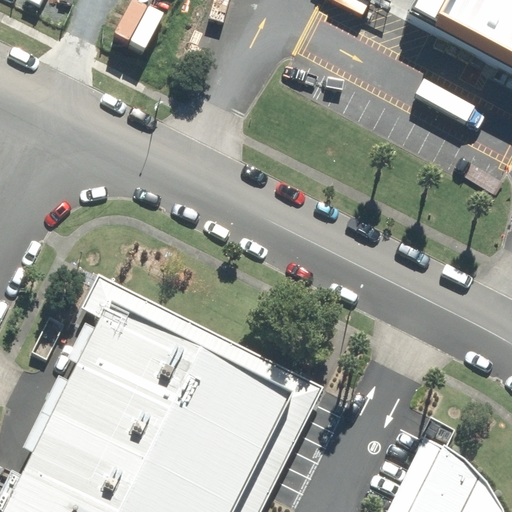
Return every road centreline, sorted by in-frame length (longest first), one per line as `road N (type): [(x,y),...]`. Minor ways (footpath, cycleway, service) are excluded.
road 1 (unclassified): [(63,117),(511,345)]
road 2 (unclassified): [(0,242),(63,117)]
